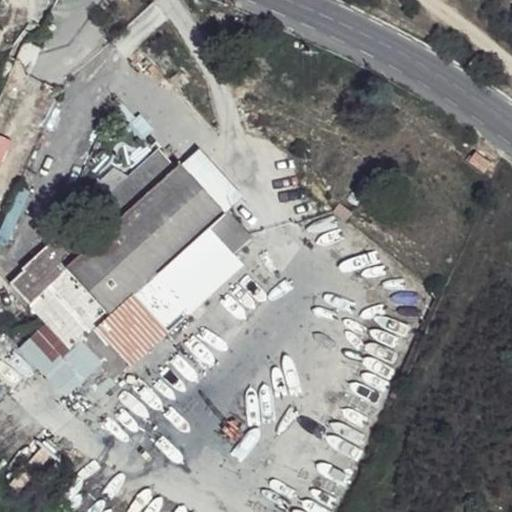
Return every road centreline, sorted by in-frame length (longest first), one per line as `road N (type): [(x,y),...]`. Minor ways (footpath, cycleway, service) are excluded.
road 1 (primary): [(294,0),(511,120)]
road 2 (unknown): [(408,0),(511,74)]
